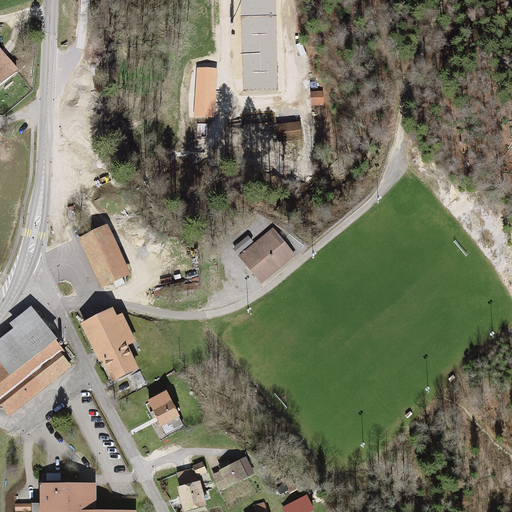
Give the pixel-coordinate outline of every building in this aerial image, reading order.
[(0,85),(19,69),(0,47),(0,85)] [(217,69),(197,67),(194,116),(214,117),(217,69)] [(311,93),(311,105),(323,105),(323,93),(311,93)] [(106,226),(80,238),(102,284),(128,271),(106,226)] [(266,234),(239,256),(259,281),(293,254),(278,235),(271,241),(266,234)] [(59,340),(34,308),(13,324),(16,329),(0,341),(0,354),(2,357),(0,358),(0,399),(9,411),(70,364),(54,344),(59,340)] [(106,359),(114,378),(136,368),(125,342),(130,340),(116,309),(83,323),(101,362),(106,359)] [(166,393),(149,401),(161,424),(177,416),(166,393)] [(242,460),(214,474),(221,488),(249,475),(242,460)] [(180,485),(187,509),(209,502),(204,486),(210,483),(204,463),(194,466),(195,469),(178,475),(180,480),(196,474),(198,480),(180,485)] [(95,482),(42,482),(42,504),(32,504),(32,511),(135,511),(135,508),(95,509),(95,482)] [(309,511),(315,509),(307,494),(282,507),(284,511),(309,511)]
